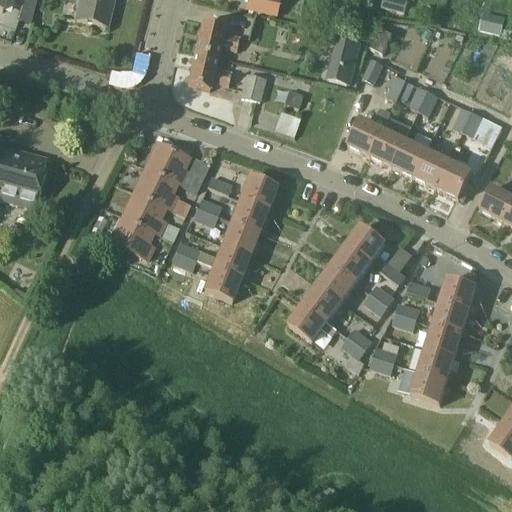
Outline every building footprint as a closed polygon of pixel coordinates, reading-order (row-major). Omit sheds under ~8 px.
[(106,31),(113,0),(79,0),(74,23),(106,31)] [(271,0),(264,0),(261,18),(275,21),(280,2),(271,0)] [(29,27),(30,23),(36,4),(24,1),(17,24),(29,27)] [(499,39),(503,22),(483,17),(479,34),(499,39)] [(194,58),(216,63),(219,53),(235,57),(239,42),(222,37),(224,31),(202,26),(194,58)] [(382,59),(388,48),(392,40),(379,34),(370,53),(382,59)] [(357,46),(337,41),(330,68),(350,73),(357,46)] [(214,73),(216,63),(194,58),(186,90),(209,95),(210,88),(227,92),(231,77),(214,73)] [(373,88),(382,69),(370,64),(361,83),(373,88)] [(245,78),(239,102),(259,107),(266,83),(245,78)] [(396,81),(386,101),(397,106),(406,86),(396,81)] [(407,111),(419,117),(428,97),(417,91),(407,111)] [(428,97),(419,117),(429,122),(438,102),(428,97)] [(452,133),(462,138),(472,118),(462,113),(458,119),(452,133)] [(291,141),(298,122),(278,114),(271,134),(291,141)] [(347,152),(370,162),(384,135),(391,120),(380,114),(372,130),(360,124),(347,152)] [(472,118),(463,138),(473,143),(478,133),(497,142),(502,132),(492,127),(483,123),(472,118)] [(384,135),(370,162),(392,173),(405,146),(384,135)] [(405,146),(392,173),(414,183),(427,156),(405,146)] [(154,164),(148,175),(177,188),(183,191),(189,178),(184,175),(189,163),(156,147),(149,162),(154,164)] [(46,164),(0,151),(0,205),(32,214),(46,164)] [(427,156),(414,183),(436,194),(449,167),(427,156)] [(449,167),(436,194),(458,205),(471,177),(449,167)] [(142,188),(137,199),(166,213),(184,222),(191,209),(177,203),(178,202),(172,199),(177,188),(148,175),(144,173),(137,186),(142,188)] [(231,190),(211,182),(206,193),(227,201),(231,190)] [(239,206),(267,217),(276,193),(248,182),(239,206)] [(480,215),(502,227),(511,208),(511,202),(492,192),(480,215)] [(130,213),(125,224),(159,240),(166,227),(160,224),(166,213),(137,199),(132,197),(126,211),(130,213)] [(201,203),(196,215),(217,223),(221,212),(201,203)] [(230,228),(258,239),(267,217),(239,206),(230,228)] [(511,208),(502,227),(511,231),(511,208)] [(217,223),(196,215),(192,226),(212,234),(217,223)] [(118,239),(113,249),(148,265),(154,252),(149,249),(154,238),(125,224),(121,222),(113,237),(118,239)] [(172,247),(179,233),(168,228),(162,242),(172,247)] [(230,228),(221,251),(249,262),(258,239),(230,228)] [(346,251),(370,269),(385,249),(361,231),(346,251)] [(84,249),(96,255),(102,241),(91,236),(84,249)] [(179,248),(175,258),(195,266),(200,256),(179,248)] [(249,262),(221,251),(216,263),(200,256),(195,266),(212,273),(240,284),(249,262)] [(331,271),(356,289),(370,269),(346,251),(331,271)] [(195,266),(175,258),(171,268),(192,276),(195,266)] [(405,281),(388,268),(381,277),(398,291),(405,281)] [(317,290),(341,308),(356,289),(331,271),(317,290)] [(211,273),(203,295),(231,306),(240,284),(212,273),(211,273)] [(447,284),(440,308),(468,317),(476,293),(447,284)] [(406,298),(428,304),(431,293),(410,286),(406,298)] [(302,310),(327,328),(341,308),(317,290),(302,310)] [(377,290),(370,299),(388,312),(395,303),(377,290)] [(23,304),(25,298),(14,293),(11,299),(23,304)] [(388,312),(370,299),(363,309),(381,322),(388,312)] [(398,308),(395,319),(416,326),(420,315),(398,308)] [(468,317),(440,308),(432,331),(461,340),(468,317)] [(337,335),(327,328),(302,310),(288,330),(312,348),(321,336),(331,343),(337,335)] [(416,326),(395,319),(392,330),(413,337),(416,326)] [(425,354),(454,363),(461,340),(432,331),(425,354)] [(348,343),(366,356),(372,347),(354,334),(348,343)] [(348,343),(341,352),(359,365),(366,356),(348,343)] [(376,352),(372,363),(394,370),(397,359),(376,352)] [(418,377),(447,386),(454,363),(425,354),(418,377)] [(369,374),(390,381),(394,370),(372,363),(369,374)] [(439,410),(447,386),(418,377),(410,401),(439,410)] [(511,414),(503,428),(511,433),(511,414)] [(511,433),(503,428),(489,448),(511,464),(511,433)]
